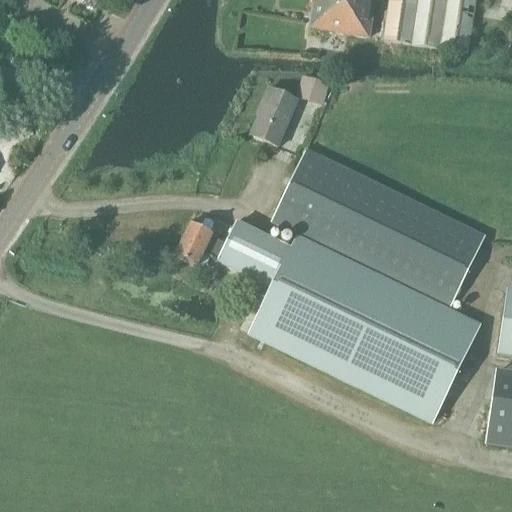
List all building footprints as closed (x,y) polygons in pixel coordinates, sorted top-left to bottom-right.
[(313,0),(309,31),(372,41),(378,0),(313,0)] [(388,0),(382,43),(468,56),(476,0),(388,0)] [(305,80),(299,101),(324,107),(330,87),(305,80)] [(277,150),(297,104),(267,91),(258,112),(260,113),(249,138),(277,150)] [(449,312),(484,239),(305,152),(270,225),(449,312)] [(291,251),(236,225),(225,247),(211,240),(211,238),(190,227),(174,259),(196,270),(206,250),(220,257),(216,265),(262,287),(257,297),(266,301),(250,336),(434,425),(479,332),(295,243),(291,251)] [(511,292),(507,292),(497,357),(511,358),(511,292)] [(511,372),(497,370),(485,445),(511,449),(511,372)]
